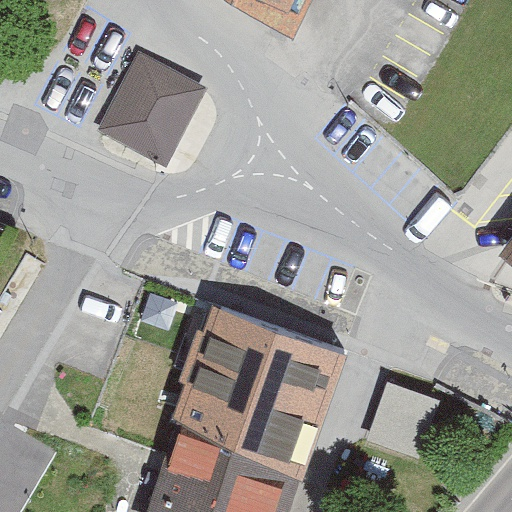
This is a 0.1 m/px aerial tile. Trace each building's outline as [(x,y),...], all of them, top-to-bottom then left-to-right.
[(268,0),(292,14),(298,0),(268,0)] [(209,90),(140,54),(99,131),(168,168),(209,90)] [(334,351),(227,313),(185,416),(296,468),(334,351)] [(430,447),(443,386),(392,375),(378,436),(430,447)] [(281,511),(296,468),(185,416),(157,511),(281,511)]
